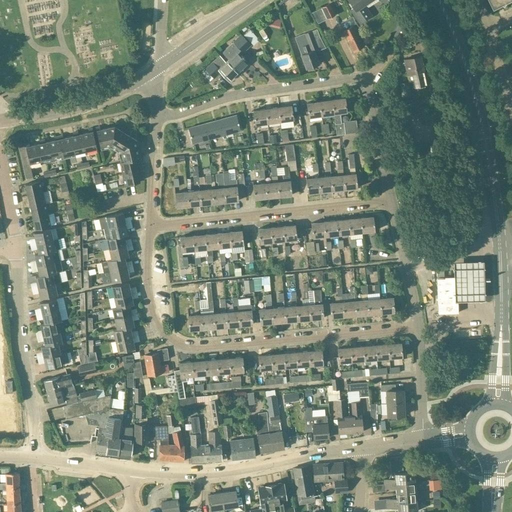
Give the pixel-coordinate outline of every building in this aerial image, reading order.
[(351,0),(349,1),(354,8),(351,10),(360,24),(369,18),(361,7),(371,0),(351,0)] [(491,0),(495,8),(511,0),(491,0)] [(311,13),(317,24),(335,15),(330,4),(311,13)] [(266,24),(278,27),(280,19),(268,16),(266,24)] [(363,46),(353,26),(343,31),(353,51),(363,46)] [(243,33),(251,44),(257,39),(249,28),(243,33)] [(304,34),(308,45),(302,47),(305,54),(301,55),(307,69),(319,64),(314,51),(318,49),(314,40),(320,37),(317,29),(304,34)] [(233,42),(233,43),(224,52),(230,59),(228,61),(239,73),(249,63),(238,51),(240,50),(243,53),(251,45),(241,34),(233,42)] [(428,55),(422,56),(421,55),(404,59),(409,81),(412,80),(414,87),(427,84),(424,71),(425,71),(423,65),(430,63),(428,55)] [(230,81),(239,73),(228,61),(226,63),(219,56),(206,69),(214,78),(221,71),(230,81)] [(406,81),(400,83),(404,95),(410,93),(406,81)] [(52,93),(41,95),(43,103),(54,101),(52,93)] [(345,98),(332,100),(334,114),(337,135),(346,134),(344,122),(341,123),(340,113),(347,112),(345,98)] [(417,115),(413,99),(403,101),(407,117),(417,115)] [(322,116),(334,114),(332,100),(320,102),(322,116)] [(309,117),(322,116),(320,102),(307,104),(309,117)] [(294,126),(293,120),(291,106),(278,108),(280,121),(281,127),(294,126)] [(268,123),(280,121),(278,108),(266,109),(268,123)] [(256,125),(268,123),(266,109),(254,111),(256,125)] [(237,115),(221,120),(225,135),(226,135),(241,131),(237,115)] [(213,122),(205,124),(209,139),(222,136),(223,139),(227,138),(226,135),(225,135),(221,120),(213,122)] [(344,122),(346,134),(358,132),(356,120),(344,122)] [(205,124),(188,128),(193,144),(209,139),(205,124)] [(317,135),(316,125),(304,126),(305,136),(317,135)] [(96,127),(97,131),(102,150),(111,148),(115,151),(126,133),(115,127),(101,130),(100,127),(96,127)] [(74,136),(64,138),(64,135),(60,136),(65,159),(98,151),(93,128),(89,129),(89,132),(79,135),(79,132),(74,133),(74,136)] [(294,129),(281,130),(282,140),(295,138),(294,129)] [(135,160),(141,158),(144,158),(143,154),(140,154),(137,140),(126,133),(115,151),(119,153),(121,162),(120,163),(135,160)] [(41,144),(31,146),(30,143),(26,144),(31,167),(65,159),(60,136),(56,137),(57,140),(46,142),(46,139),(41,141),(41,144)] [(34,177),(31,167),(26,144),(19,145),(27,178),(34,177)] [(293,144),(285,145),(287,161),(295,160),(293,144)] [(348,154),(350,174),(344,175),(345,189),(358,188),(356,173),(356,174),(353,154),(348,154)] [(120,163),(123,174),(137,171),(135,160),(120,163)] [(337,170),(338,175),(331,176),(333,190),(345,189),(344,175),(343,175),(342,161),(337,161),(338,169),(337,170)] [(311,172),(312,178),(307,179),(308,193),(321,192),(319,177),(318,163),(316,163),(312,164),(313,171),(311,172)] [(271,177),(272,183),(266,183),(267,197),(279,196),(278,182),(277,182),(277,176),(276,166),(271,166),(272,177),(271,177)] [(283,182),(278,182),(279,196),(292,195),(289,167),(283,167),(284,175),(282,175),(283,182)] [(140,182),(137,171),(123,174),(126,185),(140,182)] [(229,181),(230,188),(224,188),(226,202),(239,201),(238,187),(237,187),(235,172),(230,173),(231,180),(229,181)] [(218,189),(212,190),(214,203),(226,202),(224,188),(223,174),(215,175),(216,182),(218,182),(218,189)] [(331,176),(325,177),(319,177),(321,192),(333,190),(331,176)] [(26,184),(28,195),(44,192),(41,181),(26,184)] [(267,197),(266,183),(253,185),(255,199),(267,197)] [(212,190),(200,191),(202,205),(214,203),(212,190)] [(200,191),(188,192),(189,206),(202,205),(200,191)] [(28,195),(31,207),(46,203),(44,192),(28,195)] [(188,192),(175,194),(176,207),(189,206),(188,192)] [(31,207),(34,218),(49,214),(46,203),(31,207)] [(101,229),(109,227),(109,228),(125,224),(123,213),(99,218),(101,229)] [(52,226),(49,214),(34,218),(36,229),(52,226)] [(374,216),(361,218),(362,232),(375,231),(374,216)] [(350,233),(362,232),(361,218),(349,219),(350,233)] [(338,235),(350,233),(349,219),(336,221),(338,235)] [(326,236),(338,235),(336,221),(324,222),(326,236)] [(324,222),(312,223),(313,237),(326,236),(324,222)] [(109,228),(111,238),(124,235),(128,235),(125,224),(109,228)] [(296,225),(283,226),(285,240),(297,239),(296,225)] [(279,241),(285,240),(283,226),(270,228),(272,242),(279,241)] [(260,243),(266,242),(272,242),(270,228),(258,229),(260,243)] [(34,233),(37,244),(53,240),(51,229),(34,233)] [(238,260),(237,251),(236,246),(244,245),(242,231),(229,232),(231,246),(232,253),(232,261),(238,260)] [(231,246),(229,232),(217,234),(218,248),(231,246)] [(212,248),(218,248),(217,234),(204,235),(206,255),(207,263),(213,263),(212,248)] [(107,239),(109,250),(126,246),(124,235),(111,238),(107,239)] [(200,256),(206,255),(204,235),(193,236),(194,250),(195,256),(194,256),(195,264),(201,264),(200,256)] [(182,252),(194,250),(193,236),(180,238),(182,252)] [(37,244),(39,254),(52,251),(52,252),(56,251),(53,240),(37,244)] [(129,257),(126,246),(109,250),(112,260),(125,257),(129,257)] [(290,254),(290,246),(284,246),(286,257),(299,256),(299,253),(290,254)] [(244,251),(245,262),(253,261),(252,249),(244,250),(244,251)] [(35,255),(37,266),(54,262),(52,252),(52,251),(39,254),(35,255)] [(103,272),(110,271),(127,268),(125,257),(112,260),(100,262),(103,272)] [(37,266),(40,276),(53,273),(53,274),(57,273),(54,262),(37,266)] [(484,262),(454,263),(454,277),(454,294),(453,294),(453,303),(457,303),(485,302),(484,262)] [(129,278),(127,268),(110,271),(113,282),(129,278)] [(36,277),(38,288),(55,284),(53,274),(53,273),(40,276),(36,277)] [(252,278),(252,280),(254,290),(261,290),(261,285),(270,285),(269,276),(252,278)] [(454,277),(445,277),(445,279),(437,279),(438,314),(458,313),(457,303),(453,303),(453,294),(454,294),(454,277)] [(254,292),(254,290),(252,280),(244,281),(245,292),(254,292)] [(199,300),(201,315),(202,329),(214,328),(213,314),(213,308),(213,299),(212,299),(210,282),(206,282),(207,299),(199,300)] [(112,286),(114,297),(131,294),(128,283),(112,286)] [(57,295),(55,284),(38,288),(41,299),(57,295)] [(302,306),(297,306),(298,321),(311,319),(309,299),(308,290),(308,291),(307,284),(302,284),(303,299),(301,299),(302,306)] [(373,293),(374,299),(368,300),(369,314),(381,313),(380,299),(379,293),(380,293),(379,284),(374,285),(375,293),(373,293)] [(361,294),(361,300),(355,301),(357,315),(369,314),(368,300),(367,294),(368,294),(367,285),(361,286),(362,294),(361,294)] [(347,295),(348,302),(343,302),(345,316),(357,315),(355,301),(354,286),(349,287),(350,295),(347,295)] [(334,296),(335,303),(330,303),(331,318),(345,316),(343,302),(342,288),(336,288),(337,296),(334,296)] [(323,318),(322,304),(320,289),(313,290),(314,299),(309,299),(311,319),(323,318)] [(114,297),(116,307),(117,308),(129,305),(133,304),(131,294),(114,297)] [(264,303),(265,309),(259,310),(261,324),(274,323),(272,308),(271,295),(271,294),(266,294),(267,302),(264,303)] [(386,298),(380,299),(381,313),(394,312),(393,297),(386,298)] [(40,303),(42,314),(59,310),(57,299),(40,303)] [(251,304),(238,305),(238,312),(239,326),(252,325),(251,304)] [(132,315),(129,305),(117,308),(116,307),(112,308),(115,319),(132,315)] [(298,321),(297,306),(285,308),(286,322),(298,321)] [(277,308),(272,308),(274,323),(286,322),(285,308),(277,308)] [(42,314),(45,324),(57,321),(57,322),(57,321),(62,321),(59,310),(42,314)] [(238,312),(225,313),(227,327),(239,326),(238,312)] [(225,313),(213,314),(214,328),(227,327),(225,313)] [(134,326),(132,315),(115,319),(117,329),(117,330),(130,327),(134,326)] [(189,330),(202,329),(201,315),(188,316),(189,330)] [(41,325),(43,336),(60,332),(57,321),(57,322),(57,321),(45,324),(41,325)] [(113,330),(116,341),(132,337),(130,327),(117,330),(117,329),(113,330)] [(43,336),(45,346),(46,346),(58,343),(62,342),(60,332),(43,336)] [(135,348),(132,337),(116,341),(118,352),(135,348)] [(401,342),(388,344),(389,358),(402,357),(401,342)] [(61,354),(58,343),(46,346),(45,346),(41,347),(44,357),(61,354)] [(377,359),(389,358),(388,344),(376,345),(377,359)] [(372,365),(371,360),(377,359),(376,345),(363,346),(364,360),(364,366),(372,365)] [(352,362),(364,360),(363,346),(350,347),(352,362)] [(339,363),(352,362),(350,347),(338,348),(339,363)] [(145,355),(146,365),(159,363),(159,361),(169,359),(167,348),(157,350),(158,353),(145,355)] [(317,369),(316,365),(323,364),(321,350),(308,351),(310,365),(310,370),(317,369)] [(305,370),(304,366),(310,365),(308,351),(296,352),(297,367),(297,371),(305,370)] [(67,352),(61,354),(44,357),(46,368),(69,363),(67,352)] [(285,368),(297,367),(296,352),(284,353),(285,368)] [(273,369),(285,368),(284,353),(271,354),(273,369)] [(260,370),(273,369),(271,354),(259,356),(260,370)] [(132,355),(122,357),(124,371),(125,371),(134,363),(132,355)] [(231,373),(237,372),(244,371),(242,357),(229,359),(231,373)] [(218,374),(231,373),(229,359),(217,360),(218,374)] [(206,375),(218,374),(217,360),(205,361),(206,375)] [(193,376),(206,375),(205,361),(192,362),(193,376)] [(186,377),(193,376),(192,362),(179,363),(180,370),(174,371),(174,375),(178,391),(179,398),(185,397),(182,381),(187,381),(186,377)] [(160,366),(159,363),(146,365),(148,375),(168,372),(167,364),(160,366)] [(96,372),(94,364),(78,367),(81,380),(90,378),(89,374),(96,372)] [(365,370),(353,371),(354,384),(366,383),(365,376),(365,370)] [(346,378),(347,384),(354,384),(353,371),(341,372),(342,378),(346,378)] [(59,376),(44,381),(47,392),(63,388),(72,385),(69,374),(60,377),(59,376)] [(146,396),(178,391),(174,375),(167,376),(169,388),(146,391),(146,396)] [(273,376),(273,378),(274,384),(287,384),(286,377),(282,377),(282,375),(273,376)] [(240,376),(237,376),(231,376),(232,382),(232,388),(241,387),(240,376)] [(338,378),(331,379),(332,385),(332,391),(339,390),(338,378)] [(360,415),(359,402),(359,397),(369,397),(368,383),(366,383),(354,384),(347,384),(348,403),(351,403),(352,416),(349,416),(350,433),(362,432),(361,415),(360,415)] [(386,390),(387,403),(403,403),(403,389),(395,390),(395,384),(380,385),(380,391),(386,390)] [(63,388),(47,392),(50,403),(66,399),(78,396),(75,388),(74,385),(72,385),(63,388)] [(66,419),(81,415),(95,440),(96,440),(95,451),(107,453),(107,454),(119,455),(122,427),(122,426),(123,410),(109,408),(111,394),(106,395),(97,398),(95,390),(79,393),(81,401),(63,406),(66,419)] [(265,391),(266,396),(269,416),(267,417),(273,450),(284,448),(280,421),(275,395),(275,390),(265,391)] [(284,401),(298,400),(297,392),(283,393),(284,401)] [(209,403),(209,395),(195,396),(196,404),(209,403)] [(218,399),(209,400),(213,425),(222,424),(218,399)] [(344,399),(336,400),(337,417),(339,434),(350,433),(349,416),(346,416),(344,399)] [(404,415),(403,403),(387,403),(388,416),(404,415)] [(135,417),(140,417),(140,424),(135,424),(135,441),(147,442),(148,424),(147,424),(147,417),(146,417),(146,404),(136,404),(135,417)] [(313,431),(314,439),(329,438),(327,424),(327,416),(312,417),(311,407),(304,408),(306,431),(313,431)] [(267,412),(258,413),(260,423),(256,423),(258,435),(257,435),(260,452),(273,450),(267,417),(267,412)] [(184,445),(180,433),(179,426),(174,427),(173,426),(172,415),(166,415),(167,426),(168,433),(172,433),(173,435),(176,445),(172,445),(171,461),(183,462),(184,445)] [(201,445),(201,436),(200,430),(198,418),(198,416),(190,417),(193,437),(192,437),(193,446),(191,446),(192,462),(204,461),(203,445),(201,445)] [(231,418),(222,419),(224,438),(231,437),(230,424),(232,424),(231,418)] [(160,439),(159,461),(171,461),(172,445),(168,445),(168,437),(168,433),(167,426),(152,426),(152,429),(154,440),(160,439)] [(132,427),(122,427),(119,455),(130,457),(132,440),(132,427)] [(210,445),(203,445),(204,461),(222,460),(221,435),(210,436),(210,445)] [(253,438),(231,441),(233,460),(255,457),(253,438)] [(347,477),(343,477),(342,463),(313,465),(314,481),(333,480),(334,493),(348,492),(347,477)] [(390,466),(391,479),(383,479),(383,484),(415,482),(414,472),(403,473),(402,465),(390,466)] [(308,466),(293,468),(298,499),(314,496),(308,466)] [(439,478),(438,466),(430,466),(431,479),(439,478)] [(18,473),(5,473),(6,489),(19,488),(18,481),(19,481),(18,473)] [(429,490),(442,489),(441,480),(428,481),(429,490)] [(395,488),(396,493),(416,491),(415,482),(383,484),(384,489),(395,488)] [(287,508),(286,499),(283,484),(276,485),(276,484),(271,485),(274,505),(279,504),(280,511),(278,511),(294,511),(294,507),(287,508)] [(267,511),(275,511),(274,505),(271,485),(265,486),(265,487),(258,488),(261,508),(250,510),(249,511),(267,511)] [(6,489),(7,504),(20,503),(19,495),(19,488),(6,489)] [(235,491),(221,493),(224,508),(237,506),(235,491)] [(384,499),(385,504),(417,501),(416,491),(396,493),(396,498),(384,499)] [(210,510),(224,508),(221,493),(207,495),(210,510)] [(179,511),(177,499),(160,502),(161,511),(179,511)] [(407,511),(417,511),(417,501),(385,504),(385,509),(397,508),(397,511),(407,511)] [(7,504),(7,511),(19,511),(20,511),(20,503),(7,504)]
